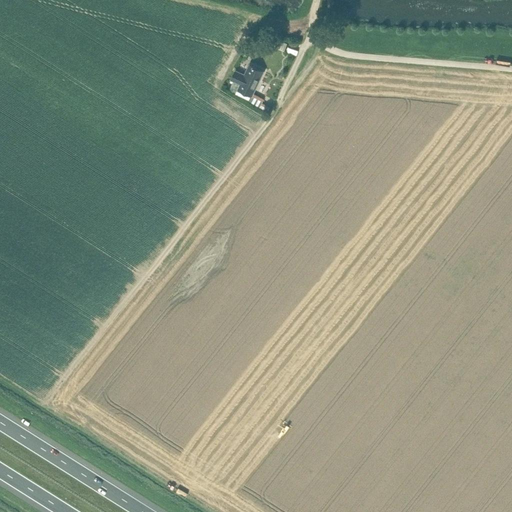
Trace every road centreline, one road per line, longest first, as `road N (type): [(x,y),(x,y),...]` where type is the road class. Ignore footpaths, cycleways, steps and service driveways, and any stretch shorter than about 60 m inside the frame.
road 1 (unclassified): [(511,68),(342,54),(311,30),(316,0)]
road 2 (motorway): [(143,511),(0,420)]
